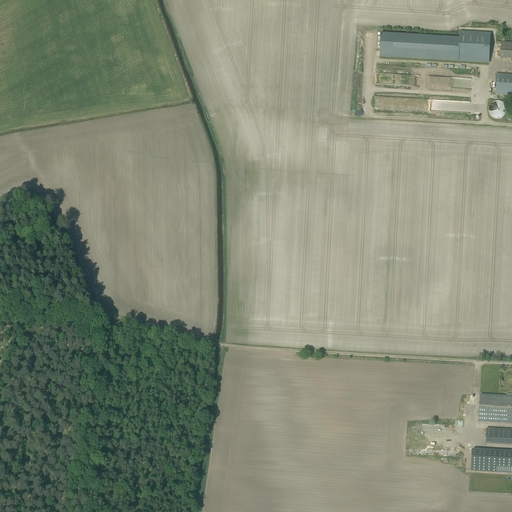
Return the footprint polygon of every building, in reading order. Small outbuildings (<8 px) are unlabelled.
[(380,57),(489,64),(491,34),(460,32),(459,38),(381,33),(380,57)] [(511,59),(511,42),(501,42),(500,59),(511,59)] [(511,74),(496,74),(495,94),(511,95),(511,74)] [(492,101),(490,117),(505,119),(507,103),(492,101)] [(480,395),(479,404),(478,422),(511,424),(511,394),(506,394),(506,396),(480,395)] [(511,445),(511,430),(486,429),(485,444),(511,445)] [(471,472),(511,474),(511,452),(472,451),(471,469),(471,472)]
